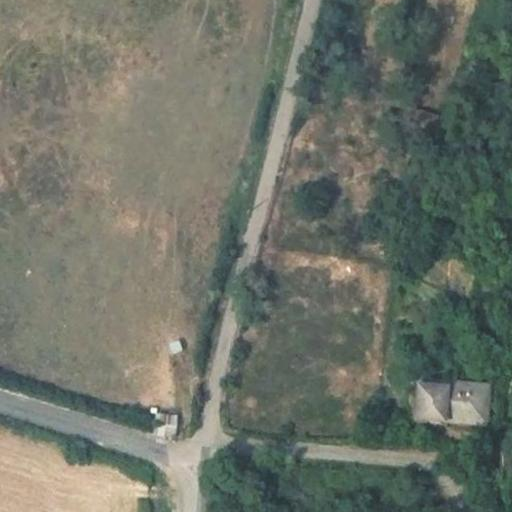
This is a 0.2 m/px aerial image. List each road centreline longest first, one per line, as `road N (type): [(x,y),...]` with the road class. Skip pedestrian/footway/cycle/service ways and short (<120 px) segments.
road 1 (unclassified): [(204,432),(309,0)]
road 2 (unclassified): [(464,511),(442,472),(422,461),(235,443),(204,432)]
road 3 (unclassified): [(0,405),(196,466)]
